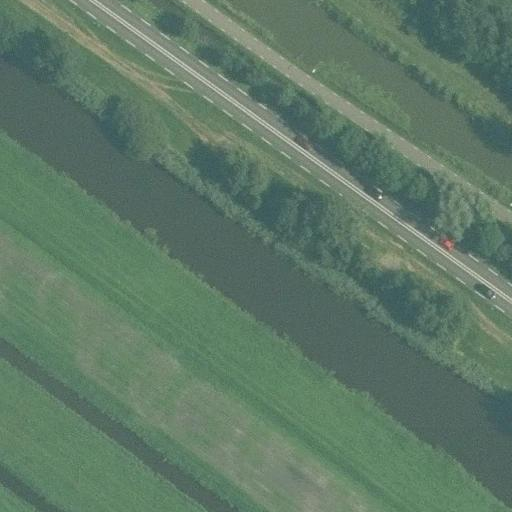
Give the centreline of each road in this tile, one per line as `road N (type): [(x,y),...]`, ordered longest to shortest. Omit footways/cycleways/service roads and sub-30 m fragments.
road 1 (primary): [(511,302),(91,0)]
road 2 (unclassified): [(511,225),(190,0)]
